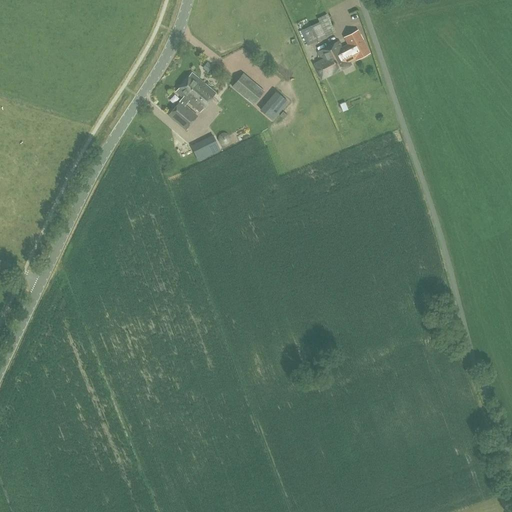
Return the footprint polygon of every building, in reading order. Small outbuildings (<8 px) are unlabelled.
[(307,28),(310,39),(325,34),(321,23),(307,28)] [(357,31),(345,37),(356,60),(369,53),(357,31)] [(350,65),(338,41),(318,52),(322,60),(319,61),(326,76),(332,72),(333,73),(350,65)] [(202,68),(208,72),(213,66),(208,62),(202,68)] [(184,105),(187,102),(200,112),(216,93),(191,73),(175,91),(183,98),(180,102),(180,101),(168,115),(185,129),(197,116),(184,105)] [(243,74),(232,86),(253,104),(263,91),(243,74)] [(339,104),(342,112),(348,109),(345,102),(339,104)] [(275,112),(264,103),(259,109),(270,118),(275,112)] [(143,116),(154,113),(151,104),(140,107),(143,116)] [(222,144),(225,145),(229,143),(230,142),(231,141),(231,140),(231,139),(231,138),(231,137),(230,136),(229,135),(229,134),(227,133),(227,132),(225,132),(224,132),(223,132),(222,132),(220,133),(220,134),(220,136),(220,137),(220,138),(220,139),(220,140),(220,141),(220,142),(219,142),(220,143),(221,144),(222,144)] [(191,145),(198,160),(220,150),(213,134),(191,145)]
